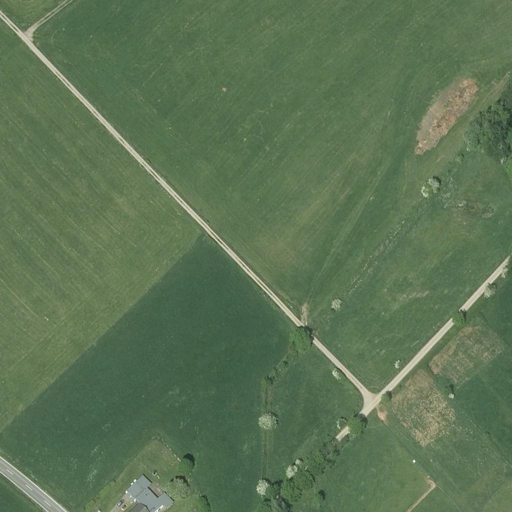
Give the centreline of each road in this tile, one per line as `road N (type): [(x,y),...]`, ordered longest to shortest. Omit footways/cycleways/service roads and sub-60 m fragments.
road 1 (track): [(374,402),(0,14)]
road 2 (track): [(266,511),(511,254)]
